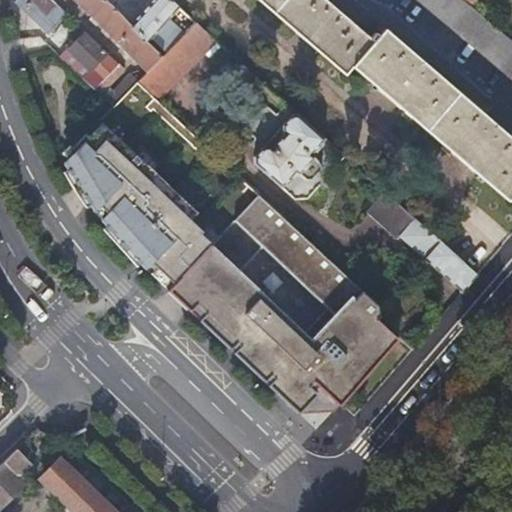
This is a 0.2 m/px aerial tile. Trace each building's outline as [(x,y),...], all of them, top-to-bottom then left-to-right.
[(14,0),(14,1),(49,35),(68,15),(52,0),(14,0)] [(73,0),(100,25),(147,71),(162,57),(147,41),(131,25),(106,1),(105,0),(73,0)] [(168,0),(152,0),(131,25),(147,41),(153,35),(177,8),(168,0)] [(511,196),(511,140),(462,97),(384,30),(377,36),(373,33),(368,39),(323,0),(257,0),(344,74),(350,67),(507,202),(511,196)] [(462,0),(417,0),(511,80),(511,42),(464,2),(462,0)] [(162,57),(147,71),(144,75),(138,80),(148,89),(153,94),(178,69),(183,73),(204,51),(200,47),(210,37),(195,24),(175,44),(162,57)] [(71,42),(75,45),(84,36),(80,33),(71,42)] [(158,39),(153,35),(147,41),(162,57),(175,44),(164,33),(158,39)] [(93,89),(116,66),(85,35),(84,36),(75,45),(61,58),(93,89)] [(222,48),(213,57),(205,67),(270,125),(287,106),(222,48)] [(116,66),(93,89),(112,107),(125,93),(137,82),(131,76),(129,75),(113,92),(108,87),(124,69),(118,63),(116,66)] [(138,69),(131,76),(137,82),(138,80),(144,75),(138,69)] [(67,155),(61,161),(77,187),(109,231),(166,289),(187,310),(297,413),(310,399),(312,400),(323,389),(326,392),(386,325),(384,323),(382,320),(381,318),(380,315),(379,312),(379,309),(378,306),(379,303),(284,216),(153,94),(148,89),(138,80),(137,82),(125,93),(112,107),(64,152),(67,155)] [(263,145),(258,151),(253,157),(253,163),(280,189),(295,172),(306,182),(311,181),(322,170),(320,165),(309,155),(323,138),(297,115),(291,114),(281,126),(282,132),(284,134),(271,149),(269,147),(263,145)] [(395,201),(389,208),(383,214),(398,228),(409,215),(395,201)] [(476,275),(445,247),(414,219),(399,236),(461,292),(476,275)] [(439,298),(436,290),(435,288),(428,280),(425,278),(419,275),(412,274),(401,275),(395,278),(389,282),(387,284),(381,293),(379,303),(378,306),(379,309),(379,312),(380,315),(381,318),(382,320),(384,323),(386,325),(398,336),(413,349),(436,322),(440,312),(440,305),(439,298)] [(310,399),(297,413),(333,412),(398,336),(386,325),(326,392),(323,389),(312,400),(310,399)] [(34,442),(30,437),(17,450),(22,454),(34,442)] [(0,506),(22,485),(14,477),(29,462),(22,454),(17,450),(0,466),(0,506)] [(113,511),(60,459),(40,480),(72,511),(113,511)]
